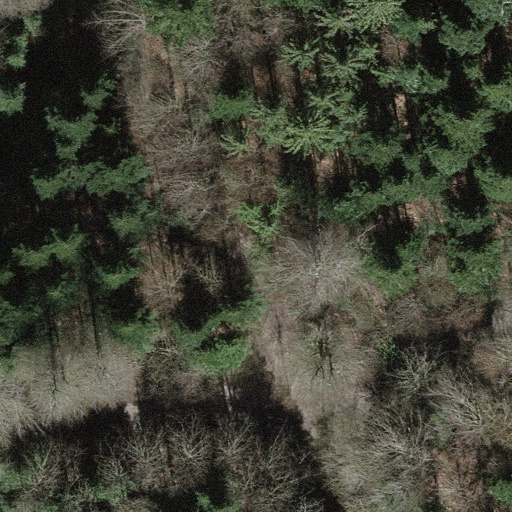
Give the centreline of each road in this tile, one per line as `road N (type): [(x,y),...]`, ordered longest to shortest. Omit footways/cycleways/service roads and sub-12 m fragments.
road 1 (track): [(61,0),(195,273)]
road 2 (track): [(255,387),(511,314)]
road 3 (track): [(0,398),(255,387)]
road 4 (track): [(255,387),(347,511)]
road 5 (track): [(195,273),(255,387)]
